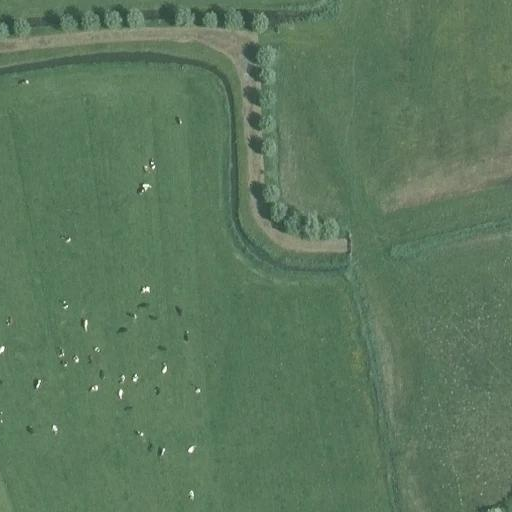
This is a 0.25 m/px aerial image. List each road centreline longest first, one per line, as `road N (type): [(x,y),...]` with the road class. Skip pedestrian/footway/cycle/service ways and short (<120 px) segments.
road 1 (track): [(511,209),(348,246),(289,243),(257,208),(250,72),(228,40),(162,35),(0,46)]
road 2 (track): [(409,346),(351,156)]
